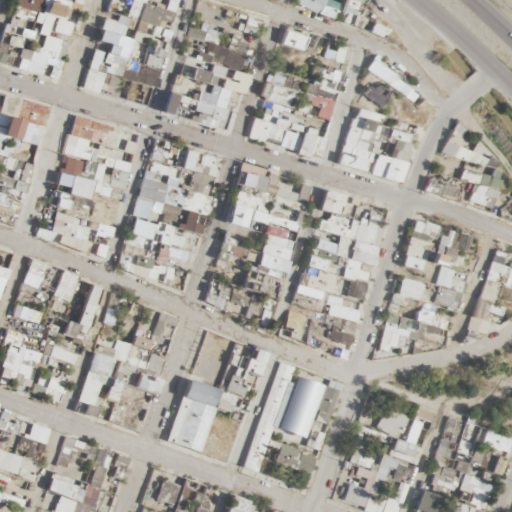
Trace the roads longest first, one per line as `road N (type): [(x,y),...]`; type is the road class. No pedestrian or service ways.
road 1 (residential): [(0,235),(354,379),(444,361),(511,329)]
road 2 (residential): [(0,81),(511,238)]
road 3 (residential): [(182,0),(110,281),(28,511)]
road 4 (residential): [(275,9),(124,511)]
road 5 (residential): [(217,511),(365,40)]
road 6 (tertiary): [(490,74),(447,113),(405,201),(312,511)]
road 7 (residential): [(0,395),(318,511)]
road 8 (residential): [(0,311),(94,0)]
road 9 (residential): [(447,113),(393,53),(246,0)]
road 10 (trunk): [(407,0),(511,95)]
road 11 (residential): [(487,230),(444,361)]
road 12 (residential): [(461,100),(374,0)]
